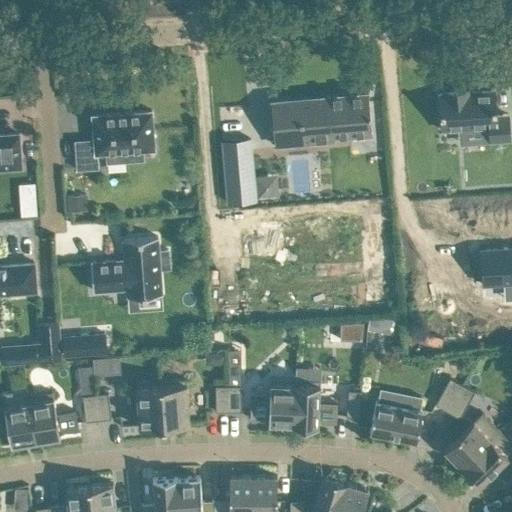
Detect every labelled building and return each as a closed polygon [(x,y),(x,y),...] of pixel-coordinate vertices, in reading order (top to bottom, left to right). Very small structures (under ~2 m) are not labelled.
[(444,92),(439,93),(441,123),(441,127),(441,129),(444,129),(459,128),(489,126),(490,140),(510,138),(508,113),(496,114),(494,89),(470,90),(470,88),(469,88),(461,88),(443,90),(444,92)] [(369,90),(271,100),(276,143),(335,137),(335,133),(373,130),(369,90)] [(153,149),(155,148),(155,146),(154,146),(152,111),(152,109),(150,109),(150,110),(94,114),(94,113),(92,114),(92,116),(94,139),(76,140),(77,168),(97,166),(96,152),(124,150),(125,160),(143,158),(142,149),(153,148),(153,149)] [(0,168),(22,167),(19,132),(0,133),(0,168)] [(250,137),(224,138),(226,201),(253,199),(250,137)] [(88,210),(87,193),(66,194),(67,211),(88,210)] [(36,208),(23,209),(23,216),(36,215),(36,208)] [(248,250),(250,265),(254,265),(255,284),(285,282),(284,276),(298,275),(297,251),(283,252),(281,226),(251,228),(252,249),(248,250)] [(124,258),(91,260),(93,289),(127,287),(127,295),(162,292),(160,267),(170,267),(168,249),(159,249),(158,235),(123,238),(124,258)] [(511,245),(481,247),(483,283),(511,281),(511,245)] [(0,292),(37,290),(35,261),(0,263),(0,292)] [(223,281),(226,321),(248,319),(245,280),(223,281)] [(59,319),(39,321),(42,361),(62,360),(59,319)] [(341,323),(340,338),(362,338),(363,321),(341,323)] [(64,335),(66,355),(106,352),(104,332),(64,335)] [(10,355),(2,356),(2,364),(10,363),(10,355)] [(251,396),(250,417),(269,418),(268,422),(292,423),(293,424),(295,378),(270,376),(270,397),(251,396)] [(186,377),(161,379),(164,424),(189,423),(186,377)] [(448,409),(462,383),(450,377),(435,402),(448,409)] [(295,378),(293,424),(318,425),(319,418),(334,418),(335,402),(319,402),(320,379),(295,378)] [(164,424),(161,379),(136,380),(139,426),(164,424)] [(474,390),(462,383),(448,409),(460,416),(474,390)] [(229,410),(228,384),(216,384),(216,410),(229,410)] [(241,384),(228,384),(229,410),(241,410),(241,384)] [(28,394),(29,394),(28,387),(2,391),(11,444),(36,439),(28,394)] [(346,414),(359,415),(361,390),(349,389),(346,414)] [(29,394),(28,394),(36,439),(60,435),(53,390),(29,394)] [(108,391),(95,393),(98,418),(111,417),(108,391)] [(98,418),(95,393),(83,394),(86,420),(98,418)] [(376,399),(370,429),(416,438),(422,408),(376,399)] [(461,466),(499,429),(482,411),(444,448),(461,465),(461,466)] [(511,451),(511,442),(499,429),(461,466),(479,484),(511,451)] [(177,475),(176,475),(178,511),(202,511),(200,474),(177,476),(177,475)] [(253,511),(253,474),(230,474),(229,511),(253,511)] [(276,511),(277,474),(253,474),(253,511),(276,511)] [(336,511),(346,481),(323,474),(311,511),(336,511)] [(178,511),(176,475),(153,477),(154,502),(142,503),(142,511),(178,511)] [(116,511),(113,481),(90,484),(93,511),(116,511)] [(347,481),(346,481),(336,511),(361,511),(368,489),(347,482),(347,481)] [(93,511),(90,484),(66,487),(68,503),(49,505),(49,511),(93,511)] [(302,511),(303,499),(290,499),(290,511),(302,511)]
